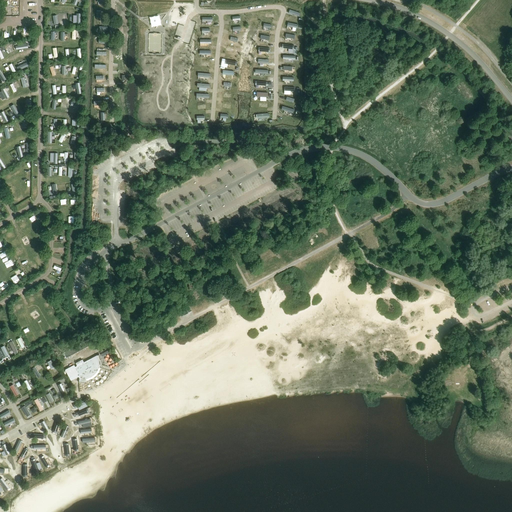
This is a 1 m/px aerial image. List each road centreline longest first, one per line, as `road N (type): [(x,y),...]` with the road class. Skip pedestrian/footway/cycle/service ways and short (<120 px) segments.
road 1 (unclassified): [(511,169),(425,205),(363,153),(334,146),(275,161)]
road 2 (unclassified): [(108,250),(275,161)]
road 3 (unclassified): [(511,95),(456,35),(380,0)]
